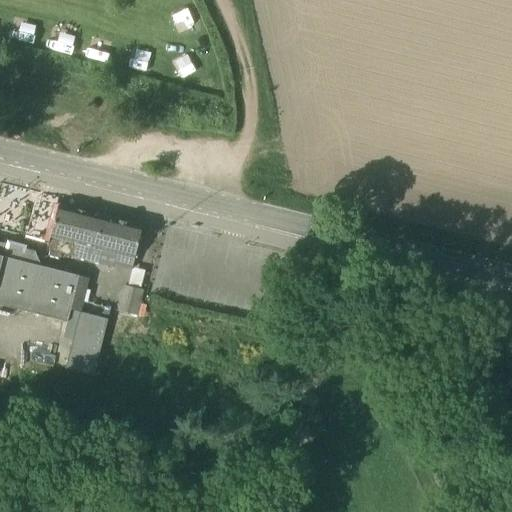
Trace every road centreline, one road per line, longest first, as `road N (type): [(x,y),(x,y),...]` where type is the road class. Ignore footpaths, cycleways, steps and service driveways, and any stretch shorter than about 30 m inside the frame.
road 1 (secondary): [(294,222),(0,148)]
road 2 (track): [(212,224),(252,115),(242,49),(220,0)]
road 3 (secondary): [(294,222),(511,277)]
